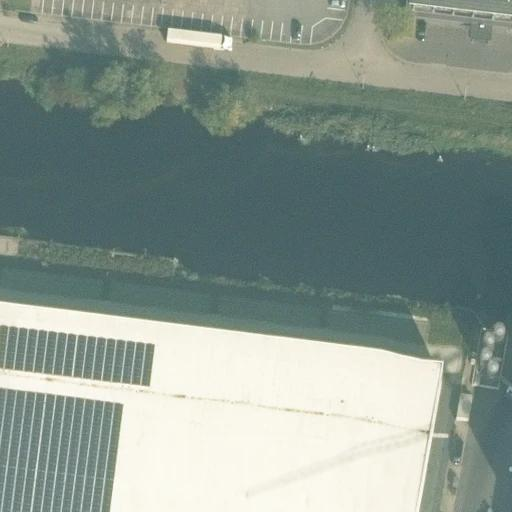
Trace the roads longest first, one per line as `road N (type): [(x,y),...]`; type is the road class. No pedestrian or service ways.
road 1 (unclassified): [(363,68),(0,31)]
road 2 (unclassified): [(511,88),(363,68)]
